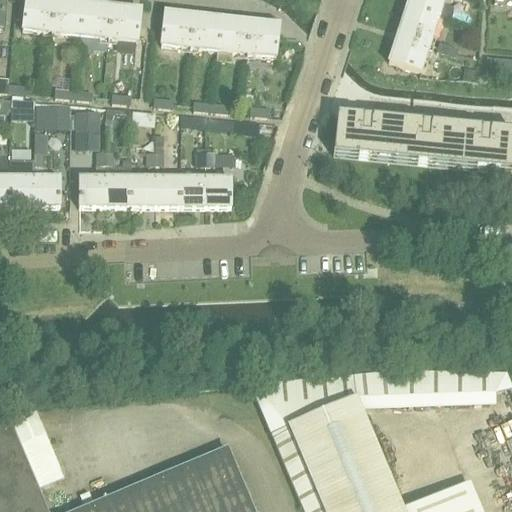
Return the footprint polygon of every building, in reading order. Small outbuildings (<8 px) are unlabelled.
[(51,37),(55,4),(26,0),(22,34),(51,37)] [(438,21),(444,0),(410,0),(407,11),(438,21)] [(80,41),(83,7),(55,4),(51,37),(80,41)] [(108,44),(112,10),(83,7),(80,41),(108,44)] [(112,10),(108,44),(137,47),(141,13),(112,10)] [(429,48),(438,21),(407,11),(398,38),(429,48)] [(190,53),(193,19),(164,16),(161,49),(190,53)] [(218,56),(222,22),(193,19),(190,53),(218,56)] [(246,59),(250,25),(222,22),(218,56),(217,64),(232,66),(233,57),(246,59)] [(250,25),(246,59),(275,62),(279,28),(250,25)] [(420,75),(429,48),(398,38),(389,65),(388,66),(420,76),(421,75),(420,75)] [(446,58),(449,49),(440,46),(437,55),(446,58)] [(449,49),(446,58),(456,61),(459,52),(449,49)] [(511,62),(487,61),(486,80),(511,81),(511,62)] [(0,97),(7,98),(8,89),(9,82),(0,81),(0,97)] [(8,89),(7,98),(11,98),(21,99),(27,100),(28,91),(14,89),(8,89)] [(54,92),(53,102),(91,106),(92,96),(54,92)] [(21,104),(21,99),(11,98),(10,114),(34,116),(34,107),(34,105),(21,104)] [(111,108),(130,110),(131,99),(112,98),(111,108)] [(153,112),(171,114),(172,103),(154,102),(153,112)] [(193,106),(192,116),(230,119),(231,109),(193,106)] [(70,110),(34,107),(34,116),(34,133),(70,133),(70,110)] [(251,111),(250,121),(269,123),(270,113),(251,111)] [(130,115),(105,113),(104,124),(129,126),(130,115)] [(99,116),(75,116),(75,140),(99,140),(99,116)] [(142,131),(143,117),(132,116),(131,130),(142,131)] [(363,162),(367,124),(337,121),(333,159),(363,162)] [(206,135),(234,137),(235,125),(207,123),(206,135)] [(393,165),(396,127),(367,124),(363,162),(393,165)] [(105,156),(113,156),(113,147),(112,147),(112,126),(105,126),(105,156)] [(422,167),(426,130),(396,127),(393,165),(422,167)] [(452,170),(455,133),(426,130),(422,167),(452,170)] [(481,173),(485,135),(455,133),(452,170),(481,173)] [(511,137),(485,135),(481,173),(511,176),(511,169),(511,137)] [(155,139),(155,156),(164,156),(164,139),(155,139)] [(43,170),(43,156),(34,156),(34,165),(34,170),(43,170)] [(95,170),(105,170),(105,156),(95,156),(95,170)] [(105,156),(105,170),(114,170),(114,156),(105,156)] [(145,170),(155,170),(155,156),(145,156),(145,170)] [(155,156),(155,170),(164,170),(164,156),(155,156)] [(205,157),(205,171),(214,171),(214,156),(205,157)] [(195,171),(205,171),(205,157),(195,157),(195,171)] [(9,165),(9,181),(9,211),(34,211),(34,181),(34,170),(34,165),(9,165)] [(0,211),(9,211),(9,181),(0,180),(0,211)] [(46,181),(34,181),(34,211),(59,211),(60,181),(46,181)] [(105,212),(105,181),(79,181),(79,212),(105,212)] [(130,212),(130,181),(105,181),(105,212),(130,212)] [(155,212),(155,182),(130,181),(130,212),(155,212)] [(180,212),(180,182),(155,182),(155,212),(180,212)] [(205,212),(205,182),(180,182),(180,212),(205,212)] [(205,182),(205,212),(230,212),(231,182),(205,182)] [(271,438),(301,511),(400,511),(354,403),(271,438)] [(251,511),(227,452),(83,511),(45,511),(9,427),(0,430),(0,511),(251,511)]
